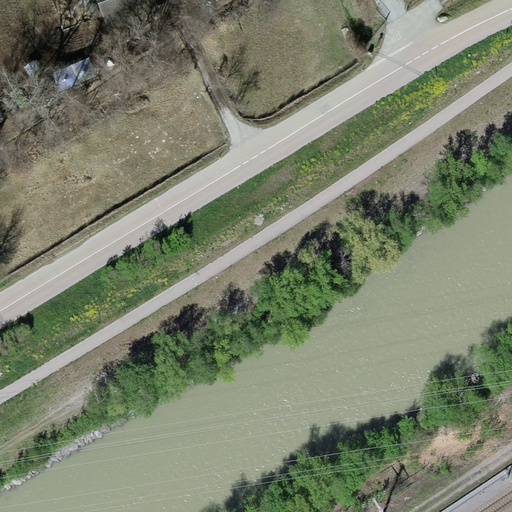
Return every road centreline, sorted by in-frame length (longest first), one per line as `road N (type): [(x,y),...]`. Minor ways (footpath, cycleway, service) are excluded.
road 1 (unclassified): [(511,6),(0,313)]
road 2 (track): [(246,164),(184,0)]
